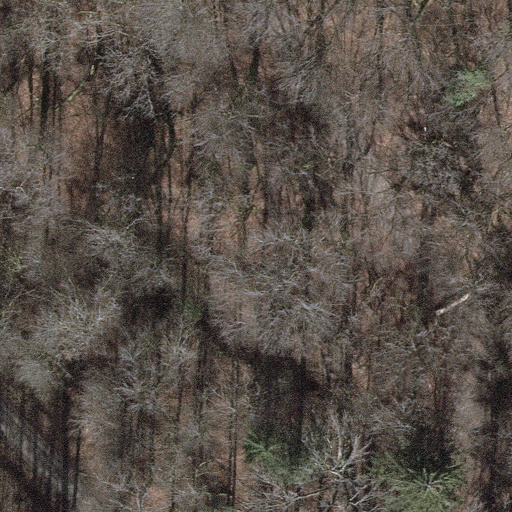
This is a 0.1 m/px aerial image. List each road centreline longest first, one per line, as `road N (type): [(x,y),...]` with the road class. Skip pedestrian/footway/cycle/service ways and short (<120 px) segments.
road 1 (track): [(446,511),(505,427),(493,307),(263,0)]
road 2 (track): [(92,511),(0,410)]
